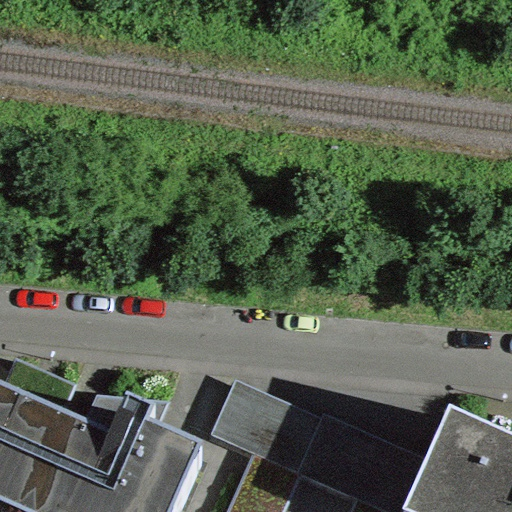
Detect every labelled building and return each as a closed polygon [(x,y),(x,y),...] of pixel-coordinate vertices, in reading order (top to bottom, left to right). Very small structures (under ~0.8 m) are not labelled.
[(19,360),(6,389),(64,416),(78,387),(19,360)] [(212,434),(300,474),(322,425),(234,385),(212,434)] [(85,443),(26,416),(0,473),(0,511),(182,511),(204,464),(152,441),(168,406),(106,400),(85,443)] [(0,473),(26,416),(0,404),(0,473)] [(429,466),(409,511),(511,511),(511,444),(452,418),(429,466)] [(364,503),(384,511),(409,511),(429,466),(325,419),(322,425),(300,474),(364,503)] [(281,511),(297,475),(255,456),(229,511),(281,511)] [(384,511),(364,503),(359,511),(384,511)]
